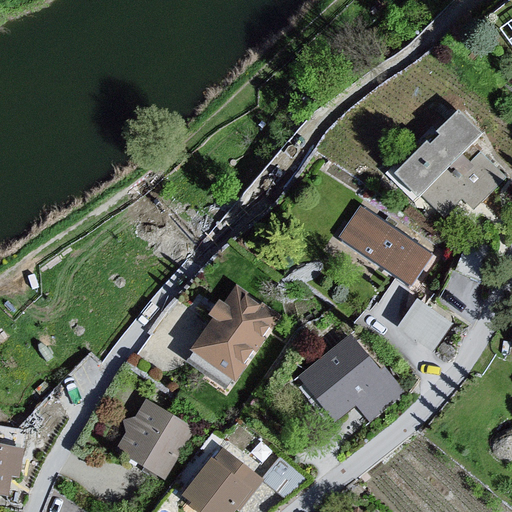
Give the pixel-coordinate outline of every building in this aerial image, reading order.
[(485,138),(462,118),(439,138),(444,143),(436,151),(432,146),(400,180),(423,199),(485,138)] [(432,261),(356,211),(338,244),(411,293),(432,261)] [(277,319),(232,291),(193,357),(236,384),(277,319)] [(435,347),(455,318),(420,294),(400,323),(435,347)] [(353,342),(299,381),(333,428),(396,388),(353,342)] [(191,433),(145,405),(113,456),(160,484),(191,433)] [(0,494),(10,496),(18,449),(0,446),(0,494)] [(239,511),(259,486),(220,457),(183,505),(192,511),(239,511)]
